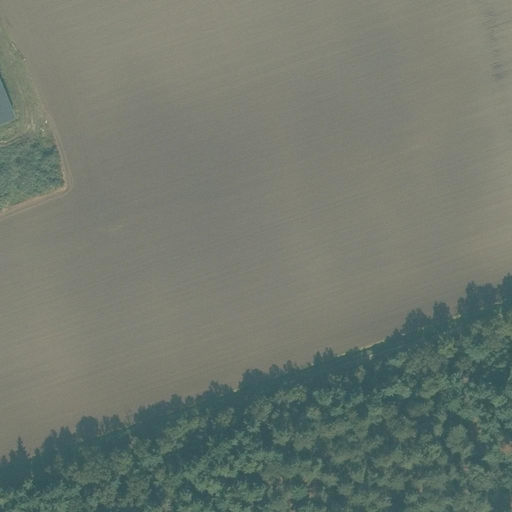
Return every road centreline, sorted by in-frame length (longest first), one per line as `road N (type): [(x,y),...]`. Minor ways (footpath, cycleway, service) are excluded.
road 1 (track): [(419,343),(0,485)]
road 2 (track): [(497,495),(419,343)]
